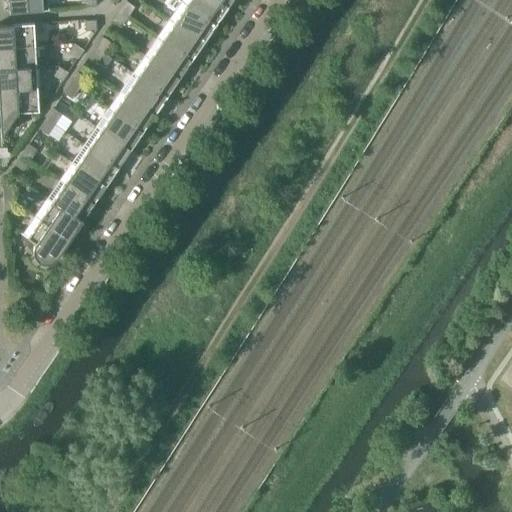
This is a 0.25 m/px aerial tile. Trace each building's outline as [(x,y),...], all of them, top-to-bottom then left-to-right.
[(47,0),(7,0),(8,13),(48,9),(47,0)] [(217,0),(182,0),(181,1),(215,25),(228,7),(217,0)] [(215,25),(181,1),(169,19),(203,43),(215,25)] [(125,2),(119,11),(127,17),(133,7),(125,2)] [(127,17),(119,11),(112,21),(120,27),(127,17)] [(169,19),(157,37),(191,61),(203,43),(169,19)] [(95,20),(85,21),(86,31),(96,30),(95,20)] [(0,48),(34,46),(33,23),(0,24),(0,48)] [(101,37),(94,47),(103,53),(109,43),(101,37)] [(157,37),(145,55),(179,78),(191,61),(157,37)] [(82,50),(74,44),(68,53),(76,58),(82,50)] [(0,69),(36,68),(34,46),(0,48),(0,69)] [(103,53),(94,47),(87,57),(96,63),(103,53)] [(145,55),(133,73),(167,96),(179,78),(145,55)] [(67,72),(59,67),(53,75),(61,81),(67,72)] [(0,91),(37,89),(36,68),(0,69),(0,91)] [(76,73),(70,83),(78,88),(85,79),(76,73)] [(167,96),(133,73),(120,91),(154,114),(167,96)] [(78,88),(70,83),(63,93),(71,98),(78,88)] [(38,111),(37,89),(0,91),(0,134),(0,136),(1,136),(17,113),(38,111)] [(120,91),(108,109),(142,132),(154,114),(120,91)] [(46,118),(54,124),(60,114),(52,109),(46,118)] [(142,132),(108,109),(96,127),(130,150),(142,132)] [(54,124),(46,118),(39,129),(47,134),(54,124)] [(130,150),(96,127),(84,144),(118,168),(130,150)] [(84,144),(72,162),(106,186),(118,168),(84,144)] [(27,145),(21,154),(29,160),(36,150),(27,145)] [(3,167),(12,155),(2,148),(1,148),(2,167),(3,167)] [(29,160),(21,154),(14,165),(22,170),(29,160)] [(72,162),(59,180),(93,204),(106,186),(72,162)] [(93,204),(59,180),(47,198),(81,222),(93,204)] [(4,198),(14,198),(13,185),(3,186),(4,198)] [(14,209),(14,198),(4,198),(4,210),(14,209)] [(47,198),(35,216),(69,239),(81,222),(47,198)] [(69,239),(35,216),(22,235),(34,243),(33,245),(33,247),(32,249),(32,250),(32,252),(32,253),(33,254),(33,256),(34,258),(36,260),(37,261),(38,262),(39,263),(42,263),(43,264),(45,264),(48,264),(50,263),(51,263),(53,261),(55,260),(56,258),(69,239)]
